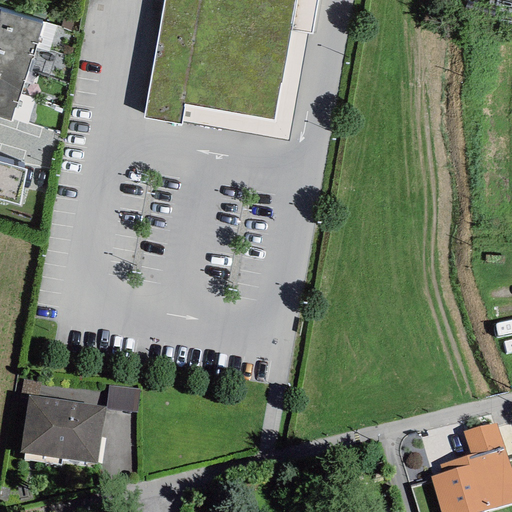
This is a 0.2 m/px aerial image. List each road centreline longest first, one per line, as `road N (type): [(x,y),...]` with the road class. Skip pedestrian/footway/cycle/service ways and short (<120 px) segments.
road 1 (residential): [(64,511),(511,402)]
road 2 (unknown): [(181,316),(217,152)]
